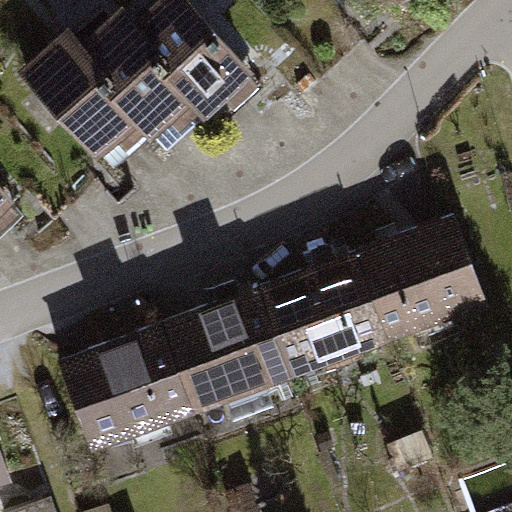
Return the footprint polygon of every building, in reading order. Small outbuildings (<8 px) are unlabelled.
[(188,0),(151,0),(127,23),(206,110),(224,130),(269,89),(188,0)] [(116,10),(76,45),(153,130),(166,145),(206,110),(127,23),(116,10)] [(76,45),(61,29),(14,71),(92,158),(113,139),(127,154),(153,130),(76,45)] [(0,183),(0,248),(32,219),(0,183)] [(511,296),(483,217),(379,254),(412,345),(511,308),(511,296)] [(379,254),(274,292),(307,382),(412,345),(379,254)] [(274,292),(168,330),(201,421),(307,382),(274,292)] [(168,330),(65,368),(98,458),(201,421),(168,330)] [(0,424),(0,491),(21,483),(0,424)] [(8,511),(63,511),(56,490),(6,505),(8,511)]
